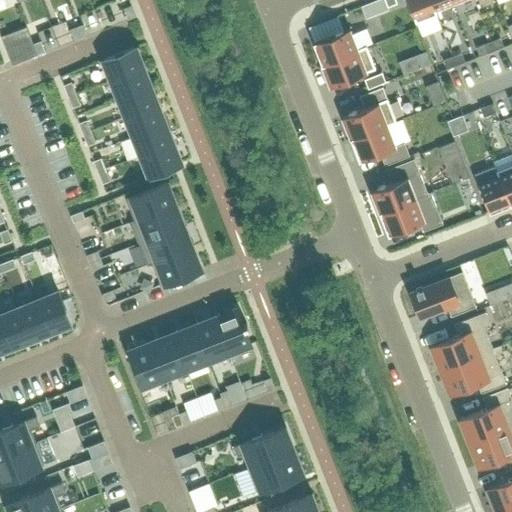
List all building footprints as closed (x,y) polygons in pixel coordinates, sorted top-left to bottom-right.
[(429,0),(406,0),(415,22),(436,14),(434,9),(433,10),(429,0)] [(451,0),(429,0),(433,10),(434,9),(453,2),(451,0)] [(130,4),(123,7),(127,18),(134,15),(130,4)] [(82,23),(75,26),(79,37),(87,34),(82,23)] [(75,26),(68,29),(72,40),(79,37),(75,26)] [(312,41),(321,63),(357,49),(357,48),(348,27),(312,41)] [(499,37),(490,40),(493,50),(503,46),(499,37)] [(40,39),(33,42),(37,54),(44,51),(40,39)] [(490,40),(481,44),(485,53),(493,50),(490,40)] [(33,42),(25,45),(29,56),(37,54),(33,42)] [(357,49),(321,63),(329,85),(375,67),(366,44),(357,48),(357,49)] [(134,46),(103,58),(111,78),(142,66),(134,46)] [(460,52),(451,56),(455,65),(464,61),(460,52)] [(446,68),(455,65),(451,56),(442,59),(446,68)] [(142,66),(111,78),(118,97),(149,85),(142,66)] [(381,71),(363,78),(367,88),(385,81),(381,71)] [(71,81),(63,84),(67,95),(75,92),(71,81)] [(149,85),(118,97),(126,116),(157,104),(149,85)] [(363,106),(341,115),(349,137),(386,123),(386,124),(395,120),(395,119),(381,85),(358,94),(363,106)] [(75,92),(67,95),(72,107),(79,104),(75,92)] [(492,102),(479,107),(483,116),(495,111),(492,102)] [(157,104),(126,116),(133,135),(164,123),(157,104)] [(462,114),(447,120),(452,135),(467,129),(462,114)] [(86,119),(78,122),(82,133),(90,130),(86,119)] [(164,123),(133,135),(140,154),(171,142),(164,123)] [(386,123),(349,137),(358,159),(379,151),(384,164),(408,154),(403,141),(395,145),(386,124),(386,123)] [(90,130),(82,133),(87,145),(94,142),(90,130)] [(171,142),(140,154),(148,174),(179,162),(171,142)] [(100,157),(93,160),(97,171),(105,168),(100,157)] [(391,181),(370,189),(378,211),(427,192),(413,157),(386,168),(391,181)] [(509,203),(511,201),(511,162),(496,169),(509,203)] [(494,165),(474,172),(489,211),(509,203),(496,169),(494,165)] [(105,168),(97,171),(101,183),(109,179),(105,168)] [(165,181),(125,197),(134,218),(134,219),(173,204),(165,181)] [(427,192),(378,211),(387,233),(419,221),(422,229),(442,222),(437,212),(429,191),(427,192)] [(134,218),(129,220),(138,242),(182,225),(173,204),(134,219),(134,218)] [(81,210),(70,214),(73,222),(84,217),(81,210)] [(182,225),(138,242),(147,264),(151,263),(151,262),(190,246),(182,225)] [(10,237),(3,240),(7,251),(15,248),(10,237)] [(190,246),(151,262),(151,263),(159,284),(199,269),(190,246)] [(96,248),(85,252),(88,260),(99,255),(96,248)] [(31,250),(20,255),(23,262),(34,258),(31,250)] [(99,255),(88,260),(91,267),(102,263),(99,255)] [(12,258),(1,262),(4,270),(15,265),(12,258)] [(450,315),(475,305),(461,270),(409,290),(419,314),(446,304),(450,315)] [(112,288),(101,293),(104,300),(115,296),(112,288)] [(57,290),(37,298),(49,329),(69,322),(57,290)] [(37,298),(18,306),(30,337),(49,329),(37,298)] [(18,306),(0,312),(0,315),(11,344),(30,337),(18,306)] [(236,308),(214,316),(230,355),(252,347),(243,326),(247,324),(246,321),(242,323),(236,308)] [(439,368),(491,348),(483,326),(490,323),(485,310),(453,323),(457,334),(430,345),(439,368)] [(0,315),(0,348),(11,344),(0,315)] [(214,316),(193,325),(206,359),(205,360),(207,364),(230,355),(214,316)] [(193,325),(171,333),(185,367),(205,360),(206,359),(193,325)] [(171,333),(150,341),(163,376),(165,375),(185,367),(171,333)] [(150,341),(128,350),(143,389),(167,380),(165,375),(163,376),(150,341)] [(491,348),(439,368),(449,391),(476,381),(480,392),(505,382),(491,348)] [(270,376),(262,379),(266,390),(274,387),(270,376)] [(82,384),(65,391),(69,402),(86,395),(82,384)] [(511,424),(511,425),(511,424),(511,400),(506,386),(481,396),(486,407),(459,417),(468,441),(511,424)] [(226,389),(219,392),(220,395),(225,407),(232,404),(226,389)] [(220,395),(213,398),(217,409),(225,407),(220,395)] [(185,409),(178,412),(182,423),(190,420),(185,409)] [(178,412),(171,415),(175,426),(182,423),(178,412)] [(35,415),(0,428),(0,454),(35,440),(30,429),(39,425),(35,415)] [(509,465),(511,463),(511,426),(511,425),(511,424),(468,441),(477,464),(504,454),(509,465)] [(283,425),(232,445),(236,455),(245,452),(250,464),(251,465),(292,449),(292,450),(294,449),(286,428),(284,429),(283,425)] [(103,439),(87,445),(91,457),(108,450),(103,439)] [(35,440),(0,454),(0,479),(44,463),(35,440)] [(250,464),(246,466),(255,490),(301,472),(292,450),(292,449),(251,465),(250,464)] [(108,450),(91,457),(95,468),(112,461),(108,450)] [(191,450),(174,456),(179,468),(195,461),(191,450)] [(511,476),(486,487),(495,510),(511,503),(511,463),(509,465),(511,473),(511,476)] [(61,481),(7,502),(10,511),(47,511),(56,509),(57,510),(61,508),(56,495),(65,491),(61,481)] [(316,511),(309,493),(258,511),(316,511)] [(511,511),(511,503),(495,510),(495,511),(511,511)]
